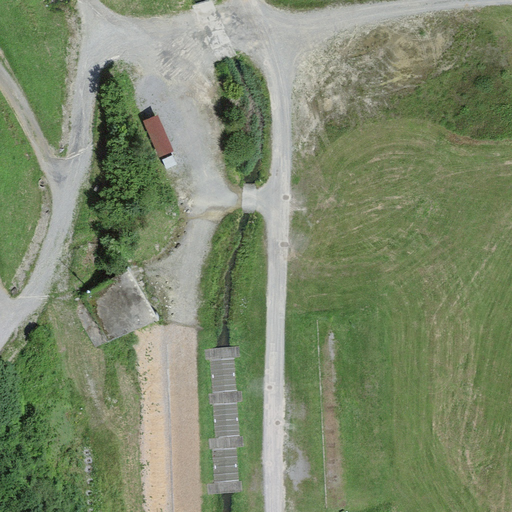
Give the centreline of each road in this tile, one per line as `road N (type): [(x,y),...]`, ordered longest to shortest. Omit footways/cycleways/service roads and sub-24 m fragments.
road 1 (track): [(0,325),(33,273),(103,33),(447,0)]
road 2 (unclassified): [(246,0),(283,161),(272,511)]
road 3 (track): [(66,178),(0,69)]
